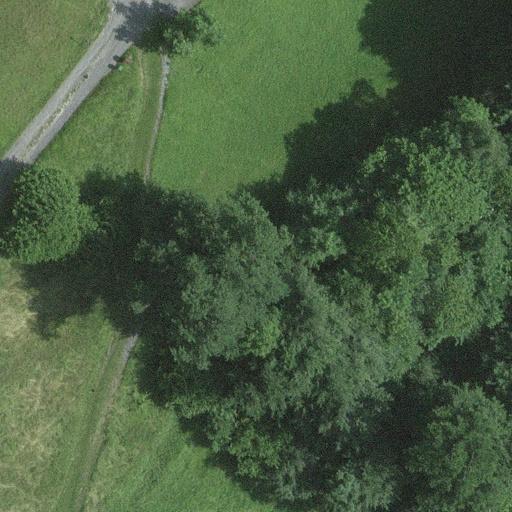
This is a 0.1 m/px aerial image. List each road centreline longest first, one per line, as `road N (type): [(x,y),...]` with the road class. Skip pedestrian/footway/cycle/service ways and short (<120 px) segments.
road 1 (track): [(149,0),(136,184),(147,289),(88,432),(69,511)]
road 2 (track): [(147,0),(0,188)]
